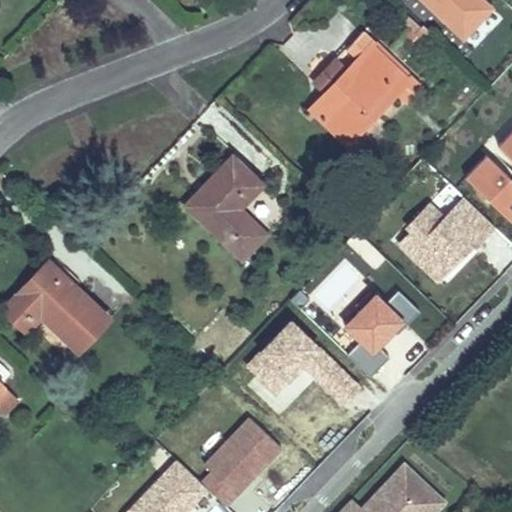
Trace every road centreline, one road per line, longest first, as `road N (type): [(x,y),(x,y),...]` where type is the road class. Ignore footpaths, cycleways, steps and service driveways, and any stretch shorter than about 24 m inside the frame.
road 1 (residential): [(0,127),(20,105),(271,23),(292,0)]
road 2 (residential): [(511,303),(313,511)]
